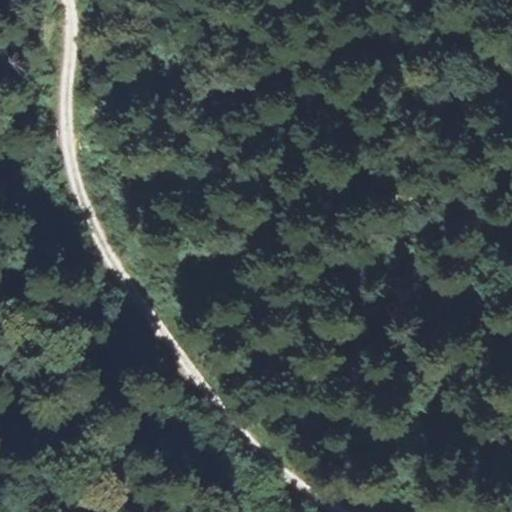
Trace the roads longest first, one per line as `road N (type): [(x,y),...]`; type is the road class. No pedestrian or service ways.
road 1 (track): [(68,0),(78,44),(65,149),(96,233),(193,384),(304,493),(339,511)]
road 2 (track): [(511,413),(493,321),(511,211)]
